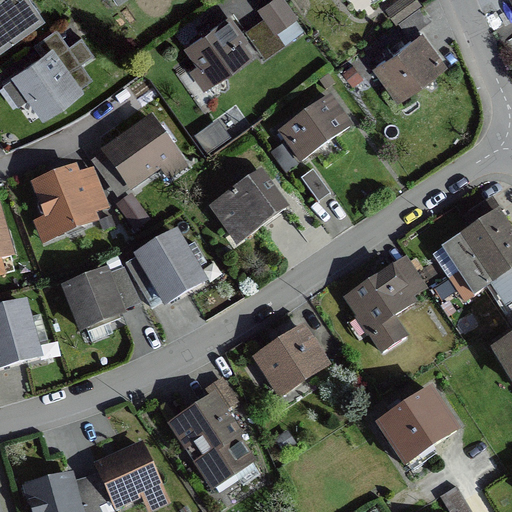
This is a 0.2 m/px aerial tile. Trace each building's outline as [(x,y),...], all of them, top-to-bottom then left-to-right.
[(27,0),(0,0),(0,47),(40,19),(27,0)] [(296,37),(287,24),(294,19),(280,0),(272,0),(259,10),(275,33),(283,45),(296,37)] [(399,0),(385,11),(395,24),(419,6),(414,0),(399,0)] [(407,37),(430,21),(420,8),(398,24),(407,37)] [(242,41),(226,19),(188,47),(212,81),(247,56),(238,43),(242,41)] [(406,93),(443,67),(419,35),(374,67),(390,88),(398,82),(406,93)] [(16,75),(44,114),(76,91),(49,52),(16,75)] [(280,134),(300,162),(348,128),(328,100),(280,134)] [(176,158),(149,121),(103,153),(130,190),(176,158)] [(311,171),(299,180),(317,204),(329,196),(311,171)] [(74,172),(34,188),(39,201),(36,208),(39,214),(46,217),(54,237),(93,221),(74,172)] [(233,227),(243,241),(284,211),(258,174),(211,208),(228,231),(233,227)] [(460,239),(475,262),(491,285),(511,270),(511,240),(511,238),(497,218),(496,216),(460,239)] [(0,260),(10,258),(0,223),(0,260)] [(205,282),(175,235),(134,261),(163,308),(205,282)] [(412,294),(424,286),(409,263),(397,271),(412,294)] [(390,320),(412,305),(389,271),(346,299),(382,354),(404,339),(390,320)] [(65,291),(80,331),(120,315),(104,275),(65,291)] [(23,306),(0,312),(0,369),(38,359),(23,306)] [(256,361),(280,396),(324,367),(301,331),(256,361)] [(511,379),(511,340),(495,351),(511,379)] [(222,414),(235,405),(220,382),(206,392),(212,400),(171,427),(186,449),(193,444),(203,459),(196,464),(213,489),(210,485),(247,460),(250,464),(234,440),(238,438),(222,414)] [(428,395),(380,427),(405,465),(454,433),(428,395)] [(158,488),(140,448),(97,468),(115,508),(158,488)] [(26,490),(31,511),(78,511),(69,478),(26,490)]
